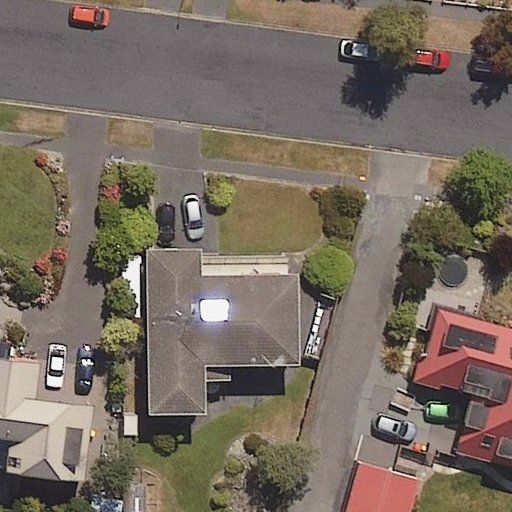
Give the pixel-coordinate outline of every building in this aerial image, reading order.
[(213,280),(197,280),(196,252),(118,254),(119,320),(136,320),(138,419),(200,418),(199,374),(204,374),(204,383),(224,382),(224,370),(294,369),(292,276),(282,276),(282,264),(213,266),(213,280)] [(410,384),(465,400),(449,453),(511,472),(511,330),(433,307),(410,384)] [(44,363),(11,360),(12,342),(0,341),(0,469),(11,470),(11,475),(94,481),(99,405),(41,402),(44,363)] [(265,445),(294,453),(304,419),(274,411),(265,445)] [(405,511),(414,481),(358,464),(343,511),(405,511)]
